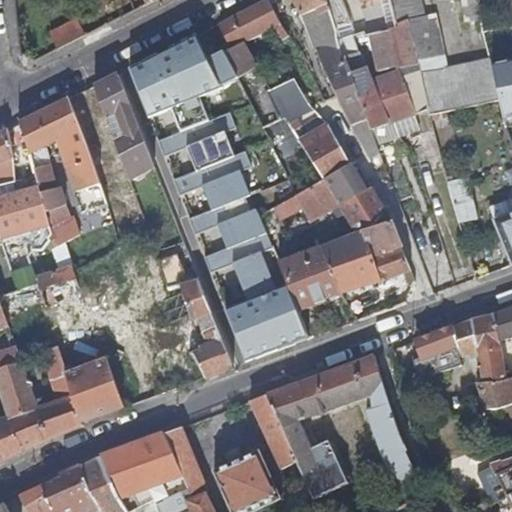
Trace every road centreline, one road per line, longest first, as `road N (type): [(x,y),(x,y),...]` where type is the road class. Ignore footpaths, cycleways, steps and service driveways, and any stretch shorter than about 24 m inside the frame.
road 1 (tertiary): [(0,491),(198,410),(227,387),(511,286)]
road 2 (tertiary): [(194,0),(4,97)]
road 3 (unknown): [(430,315),(407,237),(349,121)]
